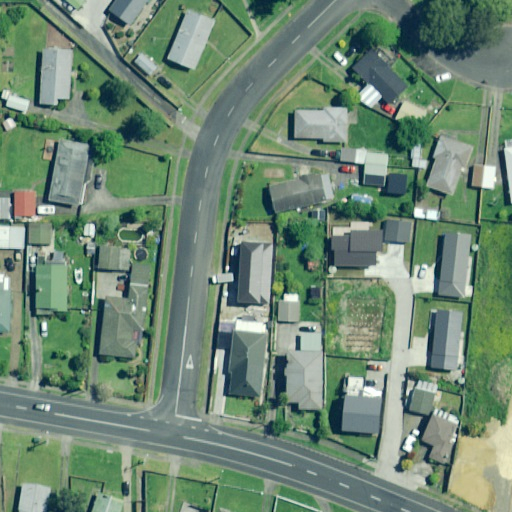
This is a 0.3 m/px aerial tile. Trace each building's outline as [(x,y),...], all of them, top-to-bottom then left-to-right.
[(59,0),(58,2),(70,13),(75,7),(77,9),(84,0),(59,0)] [(148,0),(116,0),(109,10),(130,25),(148,0)] [(214,21),(188,10),(168,58),(194,70),(214,21)] [(391,63),(374,46),(353,68),(369,84),(357,96),(370,108),(382,96),(390,104),(407,86),(387,67),(391,63)] [(72,50),(44,48),(39,104),(57,105),(57,98),(68,99),(72,50)] [(157,68),(141,54),(134,61),(150,76),(157,68)] [(0,97),(8,100),(7,106),(25,112),(29,101),(10,95),(11,92),(3,89),(0,97)] [(347,142),(347,108),(323,108),(323,111),(295,111),(295,138),(323,138),(323,142),(347,142)] [(13,117),(2,121),(6,131),(17,127),(13,117)] [(469,146),(441,136),(434,157),(437,158),(427,186),(453,195),(469,146)] [(48,200),(79,206),(83,180),(91,181),(97,146),(59,139),(48,200)] [(420,145),(412,145),(412,167),(426,167),(426,161),(420,161),(420,145)] [(366,153),(365,163),(366,163),(363,189),(380,190),(381,185),(394,187),(395,173),(386,173),(387,155),(366,153)] [(496,167),(474,164),(472,186),(494,188),(496,167)] [(361,168),(341,166),(340,179),(360,181),(361,168)] [(270,194),(271,194),(273,204),(272,205),(272,206),(272,207),(272,208),(273,209),(274,210),(275,210),(276,210),(277,212),(334,200),(328,171),(299,177),(300,180),(271,186),(270,186),(269,186),(269,187),(268,187),(268,188),(267,188),(267,189),(267,190),(267,191),(267,192),(268,193),(269,194),(270,194)] [(10,192),(0,191),(0,218),(9,218),(10,192)] [(34,192),(15,192),(15,216),(34,215),(34,192)] [(439,211),(415,208),(413,217),(438,220),(439,211)] [(50,223),(29,223),(29,243),(50,243),(50,223)] [(94,241),(94,225),(83,224),(83,241),(94,241)] [(23,227),(0,225),(0,247),(22,249),(23,227)] [(129,246),(98,245),(97,268),(127,270),(129,246)] [(66,311),(67,254),(38,254),(38,264),(36,264),(36,314),(53,315),(53,311),(66,311)] [(322,257),(306,256),(306,267),(322,267),(322,257)] [(149,269),(132,267),(129,299),(105,297),(100,354),(135,358),(136,343),(142,344),(149,269)] [(10,283),(0,282),(0,331),(8,332),(10,283)] [(323,286),(310,286),(310,299),(323,299),(323,286)] [(221,320),(235,322),(237,304),(241,304),(241,295),(223,293),(221,320)] [(298,293),(278,293),(277,320),(297,321),(298,293)] [(263,321),(237,319),(236,330),(233,330),(230,372),(231,372),(230,394),(261,397),(266,334),(262,334),(263,321)] [(321,410),(323,334),(299,333),(299,347),(299,351),(288,351),(286,402),(298,402),(298,409),(321,410)] [(365,379),(348,377),(342,430),(377,434),(382,388),(364,386),(365,379)] [(436,394),(413,388),(408,410),(431,415),(436,394)] [(459,418),(435,409),(433,415),(423,441),(434,445),(429,458),(446,465),(454,444),(450,443),(459,418)] [(479,494),(491,496),(496,460),(498,443),(465,439),(458,491),(468,492),(467,496),(478,498),(479,494)] [(46,511),(50,487),(23,484),(19,511),(46,511)] [(120,511),(124,503),(98,495),(92,511),(120,511)]
